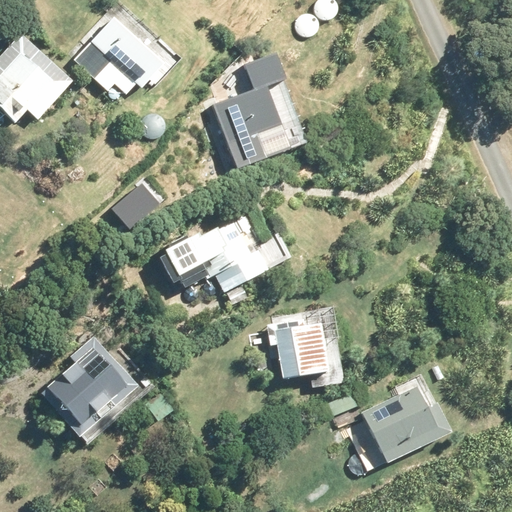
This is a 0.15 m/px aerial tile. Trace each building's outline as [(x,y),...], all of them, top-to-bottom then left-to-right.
[(315,10),(316,14),(318,17),(321,20),(325,21),(329,21),(333,19),(336,17),(338,13),(339,9),(339,5),(337,2),(335,0),(318,0),(317,2),(315,6),(315,10)] [(294,28),(295,32),(298,35),(301,37),(305,39),(309,38),(313,37),(316,35),(318,31),(319,27),(318,23),(317,20),(314,17),(310,15),(306,14),(302,15),(299,17),(296,20),(295,24),(294,28)] [(165,65),(115,18),(76,59),(108,90),(114,83),(126,94),(136,84),(142,89),(165,65)] [(74,80),(20,32),(0,54),(0,110),(1,109),(16,122),(26,111),(37,121),(74,80)] [(210,103),(234,168),(308,141),(276,53),(244,65),(252,88),(210,103)] [(159,204),(143,184),(112,209),(129,229),(159,204)] [(236,213),(154,248),(169,282),(209,265),(221,293),(292,262),(279,232),(250,245),(236,213)] [(184,302),(187,304),(190,305),(194,306),(197,305),(201,302),(203,299),(204,296),(204,292),(202,288),(200,286),(196,284),(193,283),(189,284),(186,285),(183,288),(182,291),(181,295),(182,298),(184,302)] [(328,309),(258,323),(269,380),(307,373),(310,390),(343,383),(328,309)] [(100,333),(31,387),(72,438),(140,384),(100,333)] [(447,432),(420,377),(353,409),(379,464),(447,432)] [(347,467),(348,471),(350,474),(353,477),(357,478),(361,478),(365,477),(368,474),(370,471),(371,467),(371,463),(369,459),(366,456),(363,454),(359,454),(355,455),(351,457),(349,460),(347,463),(347,467)]
